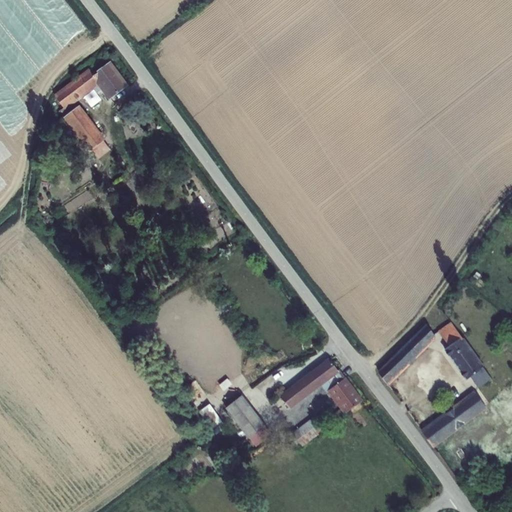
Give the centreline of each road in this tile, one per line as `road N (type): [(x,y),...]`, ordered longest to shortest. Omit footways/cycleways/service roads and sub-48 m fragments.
road 1 (tertiary): [(453,490),(87,0)]
road 2 (track): [(364,371),(422,315),(511,194)]
